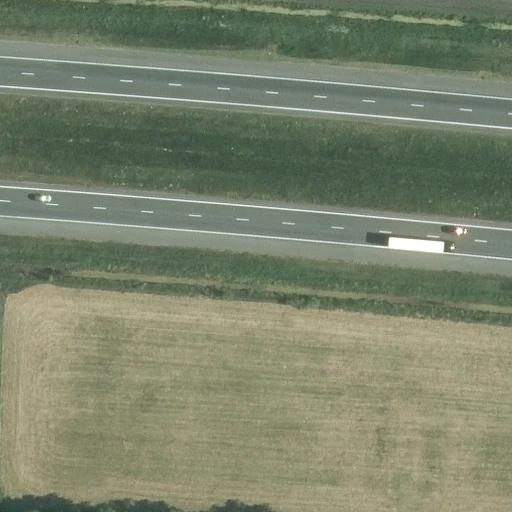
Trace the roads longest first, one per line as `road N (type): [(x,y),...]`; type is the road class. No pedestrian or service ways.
road 1 (motorway): [(0,199),(511,246)]
road 2 (motorway): [(511,114),(0,69)]
